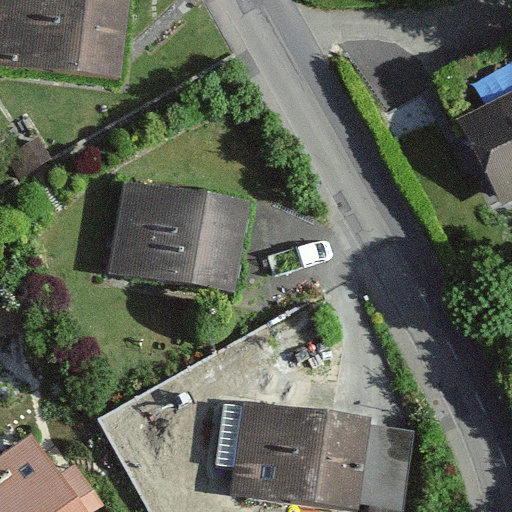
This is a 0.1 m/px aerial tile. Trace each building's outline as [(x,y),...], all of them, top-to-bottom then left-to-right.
[(0,69),(117,83),(126,0),(0,0),(0,4),(0,69)] [(511,105),(458,132),(500,214),(511,208),(511,105)] [(247,208),(125,189),(111,278),(233,297),(247,208)] [(358,507),(365,425),(241,414),(233,496),(358,507)] [(80,511),(32,439),(0,459),(0,511),(80,511)]
